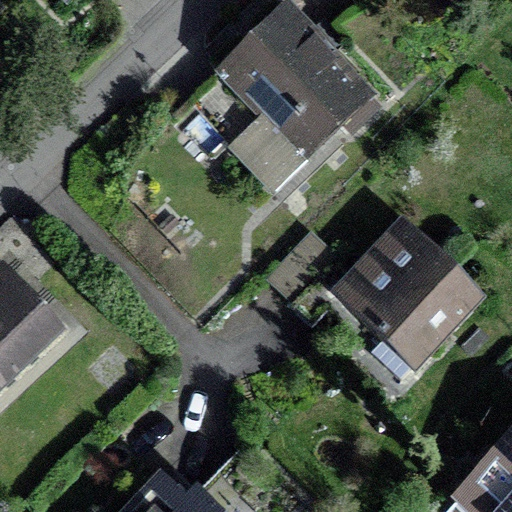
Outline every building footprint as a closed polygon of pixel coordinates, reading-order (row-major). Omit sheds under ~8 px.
[(288,20),(225,80),(298,156),(361,96),(288,20)] [(478,296),(405,228),(350,286),(329,266),(289,308),(311,328),(336,301),(382,343),(371,354),(399,380),(478,296)] [(4,271),(0,274),(0,387),(60,330),(4,271)] [(511,511),(511,446),(472,490),(494,511),(511,511)] [(164,484),(136,511),(214,511),(197,495),(187,506),(164,484)]
